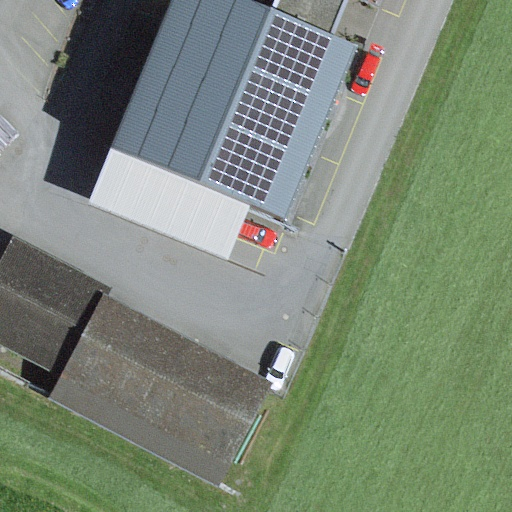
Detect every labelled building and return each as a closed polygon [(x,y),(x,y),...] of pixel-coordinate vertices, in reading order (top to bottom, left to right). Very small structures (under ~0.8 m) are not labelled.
[(220,0),(168,0),(106,155),(246,212),(281,226),(351,53),(328,43),(266,18),(238,7),(220,0)] [(373,0),(273,0),(266,18),(328,43),(346,0),(360,0),(372,4),(373,0)] [(246,212),(106,155),(84,209),(225,265),(246,212)] [(105,288),(10,239),(0,257),(0,350),(58,380),(100,299),(105,288)] [(270,385),(100,299),(58,380),(228,467),(270,385)] [(228,467),(58,380),(47,403),(217,489),(228,467)]
